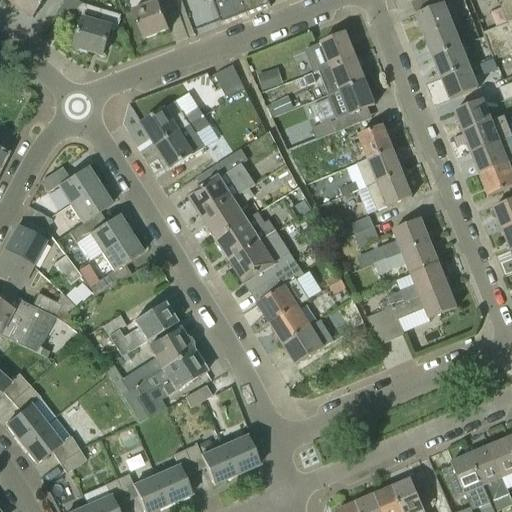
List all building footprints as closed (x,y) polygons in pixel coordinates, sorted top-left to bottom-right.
[(17,0),(13,6),(33,19),(46,0),(61,0),(65,2),(66,0),(17,0)] [(68,0),(60,12),(72,21),(82,5),(75,0),(68,0)] [(142,0),(145,6),(132,11),(143,41),(169,31),(158,3),(166,0),(142,0)] [(211,0),(222,26),(246,17),(239,0),(211,0)] [(267,0),(239,0),(246,17),(270,8),(267,0)] [(425,39),(452,27),(444,6),(441,6),(438,0),(417,0),(410,3),(416,16),(425,39)] [(504,0),(501,8),(507,24),(511,36),(511,0),(482,0),(485,5),(499,0),(504,0)] [(120,16),(87,6),(75,48),(103,56),(110,30),(116,31),(120,16)] [(433,59),(461,48),(452,27),(425,39),(433,59)] [(508,55),(498,28),(483,34),(485,37),(494,61),(508,55)] [(335,67),(355,59),(346,35),(321,45),(331,69),(335,67)] [(442,81),(469,70),(461,48),(433,59),(442,81)] [(340,92),(365,81),(355,59),(335,67),(331,69),(340,92)] [(226,100),(244,91),(232,67),(214,76),(226,100)] [(286,85),(304,79),(312,76),(309,67),(283,77),(286,85)] [(469,70),(442,81),(450,101),(478,90),(469,70)] [(312,76),(304,79),(307,88),(315,84),(312,76)] [(348,115),(349,117),(375,106),(365,81),(340,92),(340,93),(327,98),(336,120),(348,115)] [(511,84),(499,89),(504,102),(511,99),(511,84)] [(282,101),(270,106),(274,118),(287,113),(282,101)] [(455,113),(463,134),(492,123),(483,101),(455,113)] [(141,125),(156,149),(180,134),(204,119),(198,109),(184,118),(182,114),(171,121),(164,110),(141,125)] [(472,156),(500,144),(511,138),(511,137),(504,118),(492,123),(463,134),(472,156)] [(180,134),(156,149),(171,171),(205,149),(196,135),(209,126),(204,119),(180,134)] [(331,121),(311,129),(316,142),(335,134),(331,121)] [(383,127),(357,138),(366,161),(367,162),(393,151),(383,127)] [(472,156),(480,176),(511,163),(511,138),(500,144),(472,156)] [(246,160),(241,151),(241,150),(216,166),(223,178),(248,162),(246,160)] [(366,190),(367,189),(402,175),(393,151),(367,162),(366,161),(357,165),(366,190)] [(511,163),(480,176),(489,198),(511,188),(511,163)] [(68,207),(98,188),(86,169),(68,181),(62,171),(40,185),(46,195),(56,188),(68,207)] [(367,189),(377,213),(412,199),(402,175),(367,189)] [(225,188),(219,179),(188,199),(202,219),(233,200),(251,189),(243,176),(225,188)] [(355,183),(339,190),(342,199),(358,192),(355,183)] [(98,188),(68,207),(81,226),(93,219),(110,207),(98,188)] [(202,219),(215,241),(247,221),(233,200),(202,219)] [(511,201),(494,209),(502,230),(511,226),(511,201)] [(305,205),(294,212),(299,220),(310,213),(305,205)] [(25,222),(45,233),(50,222),(27,209),(21,220),(25,222)] [(100,255),(130,237),(117,218),(100,229),(93,219),(81,226),(68,234),(75,245),(87,237),(100,255)] [(354,237),(374,229),(369,218),(349,226),(354,237)] [(215,241),(229,263),(261,243),(260,243),(247,221),(215,241)] [(374,266),(429,242),(420,221),(392,232),(396,242),(369,254),(374,266)] [(3,252),(32,269),(46,244),(41,241),(45,233),(25,222),(20,231),(16,229),(3,252)] [(330,229),(336,241),(347,236),(341,224),(330,229)] [(511,226),(502,230),(511,252),(511,251),(511,226)] [(374,229),(354,237),(359,248),(378,240),(374,229)] [(251,281),(257,290),(296,265),(309,257),(302,246),(289,254),(276,233),(260,243),(261,243),(229,263),(244,285),(251,281)] [(130,277),(124,267),(142,255),(130,237),(100,255),(111,273),(88,288),(95,297),(108,289),(109,290),(130,277)] [(74,245),(69,238),(60,243),(65,251),(74,245)] [(409,276),(438,264),(429,242),(374,266),(378,277),(406,266),(409,276)] [(0,282),(19,293),(32,269),(3,252),(0,258),(0,282)] [(81,278),(64,256),(53,265),(69,286),(81,278)] [(392,310),(447,286),(438,264),(409,276),(414,286),(387,298),(391,309),(392,310)] [(257,306),(270,326),(298,308),(309,301),(297,282),(304,277),(296,265),(257,290),(264,301),(257,306)] [(325,281),(329,289),(341,282),(337,274),(325,281)] [(341,282),(329,289),(334,297),(346,290),(341,282)] [(391,309),(366,319),(381,347),(404,337),(398,321),(424,310),(429,321),(456,309),(447,286),(392,310),(391,309)] [(30,310),(54,320),(66,327),(70,321),(66,313),(77,307),(62,293),(56,304),(37,295),(30,310)] [(54,320),(30,310),(0,294),(0,337),(20,347),(45,360),(48,354),(40,349),(54,320)] [(145,344),(146,345),(175,326),(162,306),(133,325),(136,330),(123,338),(118,332),(125,328),(119,317),(101,328),(120,358),(139,348),(145,344)] [(298,308),(270,326),(283,346),(311,329),(311,328),(298,308)] [(318,323),(311,328),(311,329),(283,346),(296,367),(331,344),(318,323)] [(119,396),(134,387),(192,352),(178,331),(157,344),(156,342),(146,349),(153,361),(121,380),(119,376),(114,369),(111,364),(102,369),(119,396)] [(111,364),(114,369),(141,352),(139,348),(120,358),(111,364)] [(165,409),(161,402),(205,374),(192,352),(134,387),(119,396),(138,425),(165,409)] [(0,377),(0,396),(1,395),(11,405),(28,388),(17,376),(9,386),(0,377)] [(28,388),(11,405),(20,415),(4,427),(20,447),(45,428),(30,408),(39,400),(28,388)] [(205,388),(184,400),(190,410),(211,398),(205,388)] [(20,447),(25,454),(35,467),(51,454),(58,465),(78,451),(70,439),(60,447),(45,428),(20,447)] [(245,438),(223,448),(235,478),(258,468),(245,438)] [(489,449),(502,480),(511,475),(511,451),(508,441),(489,449)] [(235,478),(223,448),(200,458),(195,447),(184,452),(193,474),(204,469),(212,488),(235,478)] [(508,495),(502,480),(489,449),(470,457),(483,488),(487,487),(494,502),(508,495)] [(78,451),(58,465),(65,476),(85,463),(78,451)] [(184,452),(172,457),(177,468),(155,478),(167,507),(190,497),(182,479),(193,474),(184,452)] [(471,511),(473,511),(490,504),(483,488),(470,457),(451,465),(452,467),(444,471),(455,499),(464,495),(465,497),(465,496),(471,511)] [(155,478),(132,488),(127,477),(116,482),(125,504),(136,499),(142,511),(157,511),(167,507),(155,478)] [(424,511),(419,499),(425,496),(419,480),(412,483),(411,481),(394,489),(403,511),(424,511)] [(104,487),(109,498),(86,508),(88,511),(115,511),(114,509),(125,504),(116,482),(104,487)] [(374,497),(380,511),(403,511),(394,489),(374,497)] [(358,511),(380,511),(374,497),(356,505),(358,511)]
